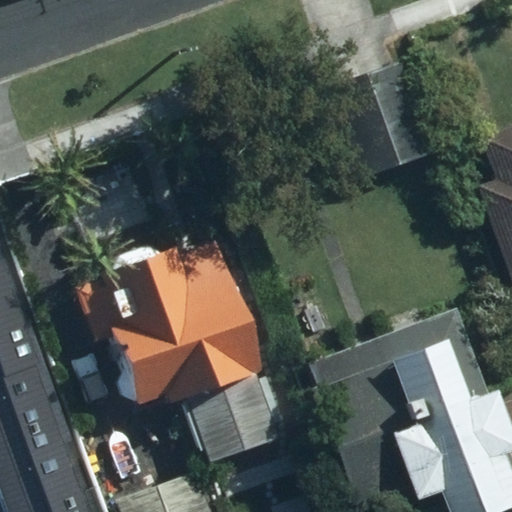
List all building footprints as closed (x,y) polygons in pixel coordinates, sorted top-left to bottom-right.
[(490,172),(470,181),(511,294),(511,122),(477,135),(490,172)] [(254,372),(207,240),(171,252),(166,243),(87,271),(90,277),(67,284),(87,341),(102,335),(128,404),(157,393),(160,403),(177,397),(200,463),(270,438),(247,375),(254,372)] [(483,388),(448,306),(299,361),(308,385),(302,388),(345,509),(364,502),(368,511),(405,511),(415,508),(416,511),(474,511),(501,503),(503,511),(511,511),(511,456),(494,463),(490,452),(504,446),(483,388)] [(30,420),(0,334),(0,484),(21,477),(4,430),(30,420)] [(99,511),(69,423),(21,440),(45,511),(99,511)] [(202,511),(188,470),(112,497),(117,511),(202,511)]
